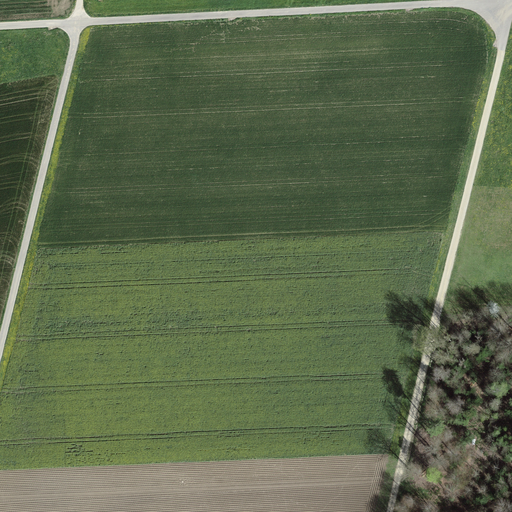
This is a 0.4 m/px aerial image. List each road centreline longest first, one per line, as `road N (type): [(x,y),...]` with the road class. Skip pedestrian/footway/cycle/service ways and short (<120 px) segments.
road 1 (track): [(388,511),(511,3)]
road 2 (unclassified): [(77,22),(511,2)]
road 3 (track): [(0,336),(77,22)]
